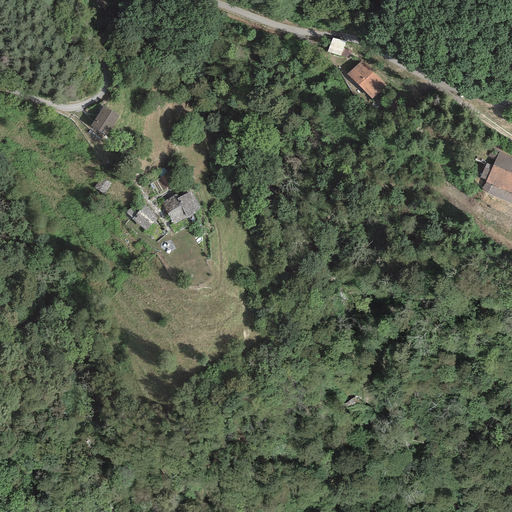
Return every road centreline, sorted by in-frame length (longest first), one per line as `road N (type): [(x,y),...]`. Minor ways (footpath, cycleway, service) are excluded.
road 1 (unclassified): [(203,0),(352,37),(435,82),(511,98)]
road 2 (unclassified): [(0,86),(56,106),(84,104),(101,92),(106,75),(77,0)]
